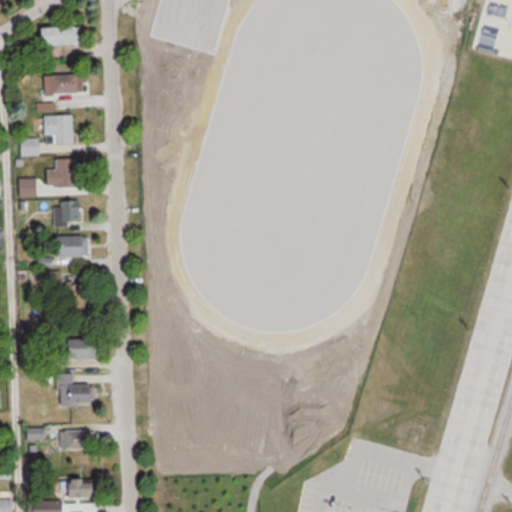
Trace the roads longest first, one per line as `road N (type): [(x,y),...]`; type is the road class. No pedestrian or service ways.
road 1 (residential): [(132,511),(104,0)]
road 2 (secondary): [(447,511),(511,276)]
